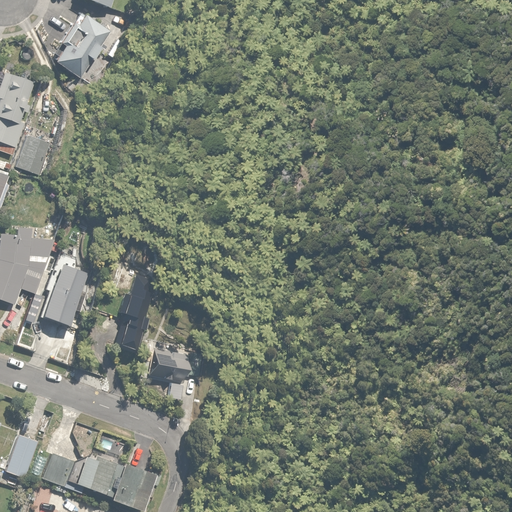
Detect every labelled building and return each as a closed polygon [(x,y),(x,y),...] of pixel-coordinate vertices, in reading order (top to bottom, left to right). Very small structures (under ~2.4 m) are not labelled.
[(79,77),(107,30),(82,16),(76,26),(70,23),(58,45),(61,47),(52,62),(79,77)] [(33,82),(0,71),(0,152),(12,156),(23,122),(20,121),(33,82)] [(48,142),(24,135),(14,168),(38,175),(48,142)] [(14,234),(0,233),(0,299),(14,305),(21,288),(38,295),(50,264),(50,238),(29,238),(29,227),(15,226),(14,234)] [(88,273),(73,268),(77,256),(59,250),(47,287),(50,288),(40,317),(67,326),(73,310),(80,312),(87,292),(82,291),(88,273)] [(160,274),(135,267),(114,346),(139,352),(160,274)] [(201,350),(155,347),(153,367),(185,370),(184,374),(199,375),(201,350)] [(180,384),(166,384),(166,398),(180,398),(180,384)] [(37,442),(17,435),(5,471),(24,477),(37,442)] [(68,460),(50,455),(43,479),(61,484),(68,460)] [(113,466),(84,457),(75,484),(104,493),(113,466)] [(161,476),(123,463),(111,499),(143,509),(150,484),(157,486),(161,476)]
